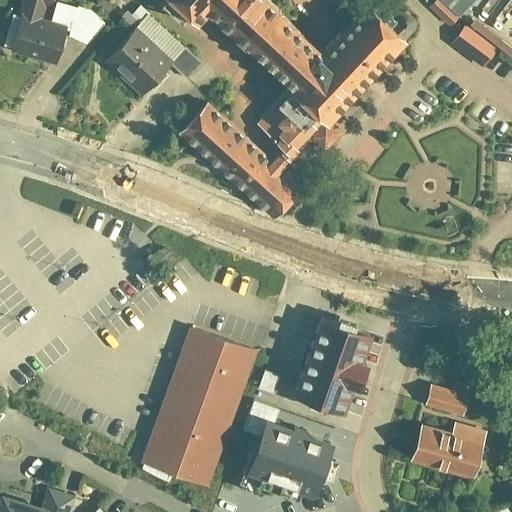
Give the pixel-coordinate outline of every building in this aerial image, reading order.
[(22,0),(20,12),(42,17),(45,3),(41,0),(22,0)] [(269,0),(173,0),(196,21),(207,10),(247,47),(249,45),(293,86),(258,122),(284,146),(271,160),(207,102),(181,131),(275,216),(301,187),(282,170),(311,138),(324,149),(340,132),(328,120),(405,37),(404,36),(415,25),(415,19),(406,11),(401,11),(398,14),(388,6),(380,14),(365,0),(347,0),(337,11),(350,24),(323,53),(279,13),(281,11),(269,0)] [(448,21),(456,13),(442,0),(429,0),(428,2),(448,21)] [(442,0),(456,13),(468,0),(442,0)] [(11,48),(57,59),(65,23),(42,17),(20,12),(11,48)] [(451,40),(482,63),(496,45),(464,22),(451,40)] [(104,57),(139,91),(171,58),(136,24),(104,57)] [(381,337),(323,317),(298,390),(356,410),(381,337)] [(176,473),(207,484),(255,350),(192,327),(160,414),(144,461),(176,473)] [(424,403),(462,413),(468,393),(429,382),(424,403)] [(238,486),(256,492),(259,485),(297,498),(300,489),(314,494),(331,445),(308,437),(310,430),(295,424),(294,427),(266,418),(255,449),(252,448),(238,486)] [(408,458),(472,477),(486,430),(453,419),(450,430),(419,421),(408,458)] [(46,506),(44,511),(69,511),(75,493),(52,486),(46,506)] [(44,511),(46,506),(0,491),(0,511),(44,511)]
